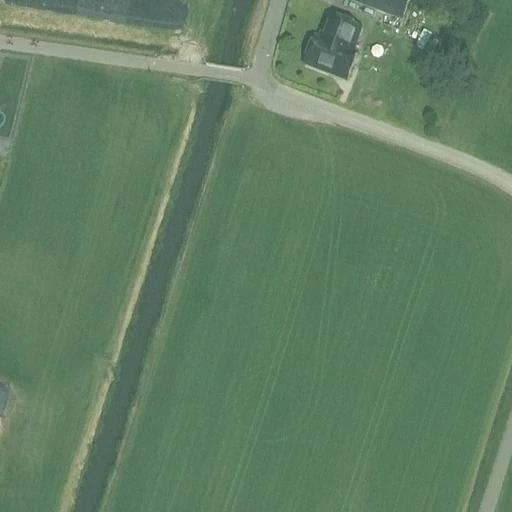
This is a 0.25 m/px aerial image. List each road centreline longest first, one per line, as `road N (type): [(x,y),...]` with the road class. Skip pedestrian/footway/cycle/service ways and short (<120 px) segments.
road 1 (unclassified): [(511,190),(255,79)]
road 2 (unclassified): [(0,40),(245,77)]
